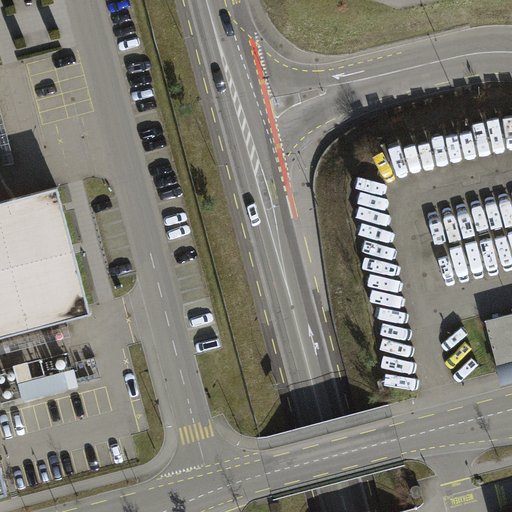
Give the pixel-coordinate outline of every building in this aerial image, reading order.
[(57,187),(0,202),(0,337),(91,312),(57,187)] [(511,310),(482,318),(495,368),(511,363),(511,310)] [(74,371),(19,385),(23,399),(78,385),(74,371)] [(0,495),(9,493),(0,460),(0,495)] [(418,487),(413,488),(412,489),(412,491),(412,493),(413,495),(415,496),(417,496),(420,496),(421,494),(422,492),(422,490),(421,489),(420,488),(418,487)]
